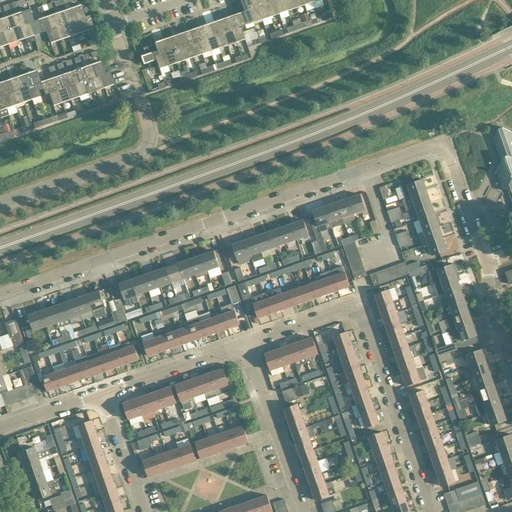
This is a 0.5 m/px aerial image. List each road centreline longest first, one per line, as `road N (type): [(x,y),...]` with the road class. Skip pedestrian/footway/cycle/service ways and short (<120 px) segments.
road 1 (tertiary): [(0,247),(344,122),(511,46)]
road 2 (residential): [(0,295),(440,146)]
road 3 (residential): [(0,202),(145,146),(149,132),(113,24)]
road 4 (residential): [(511,356),(440,146)]
road 5 (residential): [(431,511),(356,310)]
road 6 (residential): [(302,511),(245,343)]
road 7 (residential): [(106,393),(245,343)]
road 8 (residential): [(146,511),(106,393)]
